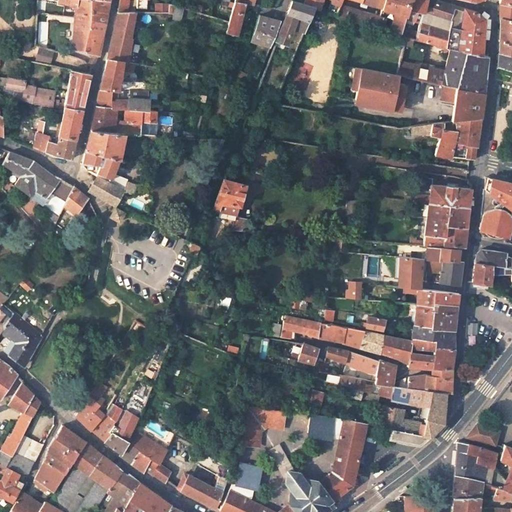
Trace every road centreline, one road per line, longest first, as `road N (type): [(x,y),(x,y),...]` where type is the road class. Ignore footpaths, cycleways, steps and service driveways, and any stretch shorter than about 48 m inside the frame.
road 1 (residential): [(204,511),(91,437),(0,353)]
road 2 (residential): [(109,0),(74,172),(0,142)]
road 3 (residential): [(469,239),(453,408),(463,414)]
road 4 (residential): [(489,9),(481,160)]
